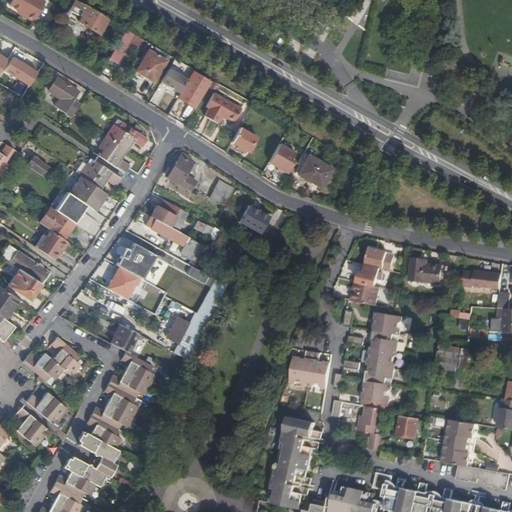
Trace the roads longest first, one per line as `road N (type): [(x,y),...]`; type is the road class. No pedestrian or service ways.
road 1 (secondary): [(157,0),(511,201)]
road 2 (residential): [(511,255),(280,199),(175,132)]
road 3 (residential): [(32,511),(110,357),(47,319)]
road 4 (residential): [(175,132),(47,319)]
road 5 (residential): [(175,132),(0,27)]
